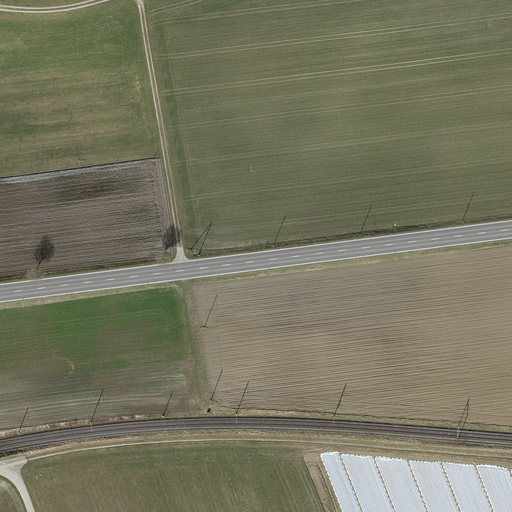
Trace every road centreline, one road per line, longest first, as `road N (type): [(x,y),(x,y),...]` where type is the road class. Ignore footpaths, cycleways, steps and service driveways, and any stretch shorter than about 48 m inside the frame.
road 1 (secondary): [(511,231),(0,295)]
road 2 (track): [(9,462),(66,448),(199,439),(511,457)]
road 3 (track): [(140,0),(202,382)]
